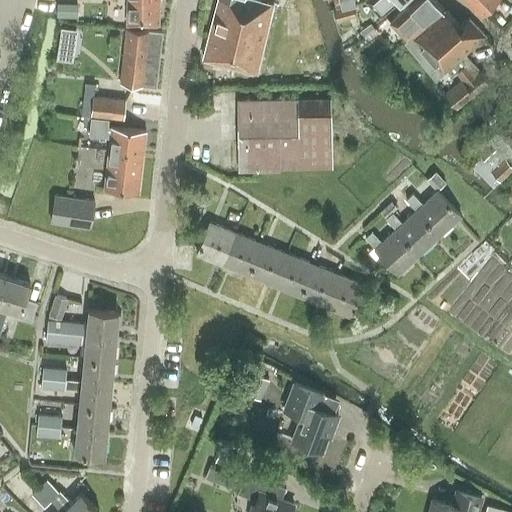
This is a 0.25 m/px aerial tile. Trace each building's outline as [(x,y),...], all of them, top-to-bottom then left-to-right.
[(159,0),(127,0),(127,24),(159,25),(159,0)] [(218,0),(203,58),(257,73),(273,6),(253,0),(218,0)] [(365,0),(381,17),(398,1),(402,5),(407,0),(365,0)] [(406,41),(445,9),(436,0),(413,0),(390,22),(406,41)] [(468,0),(481,13),(485,9),(494,0),(468,0)] [(74,8),(57,4),(54,16),(71,20),(74,8)] [(338,20),(358,16),(355,4),(336,8),(338,20)] [(404,42),(420,61),(436,79),(447,69),(452,75),(456,72),(462,79),(444,94),(456,108),(488,82),(479,71),(473,63),(465,53),(486,35),(469,18),(460,26),(445,9),(406,41),(404,42)] [(372,23),(361,31),(365,36),(366,35),(375,28),(372,23)] [(62,27),(60,38),(76,40),(77,29),(62,27)] [(156,86),(162,31),(126,27),(120,82),(156,86)] [(123,118),(126,100),(94,96),(93,105),(92,115),(123,118)] [(332,168),(330,98),(238,100),(240,170),(332,168)] [(83,104),(81,116),(91,117),(92,115),(93,105),(83,104)] [(109,149),(143,153),(146,130),(108,126),(109,119),(91,117),(89,135),(111,137),(109,149)] [(511,118),(511,117),(488,138),(497,148),(484,160),(482,158),(473,166),(493,186),(511,168),(511,118)] [(141,177),(143,153),(109,149),(107,172),(111,173),(109,189),(131,191),(133,176),(141,177)] [(446,181),(436,170),(427,179),(437,190),(446,181)] [(416,210),(440,235),(461,215),(438,190),(423,204),(413,193),(407,199),(416,210)] [(55,195),(51,221),(91,227),(95,201),(55,195)] [(397,207),(391,200),(380,210),(386,217),(397,207)] [(396,229),(420,254),(440,235),(416,210),(402,223),(393,212),(386,218),(396,229)] [(197,253),(223,264),(236,232),(210,222),(197,253)] [(398,273),(420,254),(396,229),(382,242),(372,231),(366,237),(375,248),(398,273)] [(223,264),(249,274),(262,243),(236,232),(223,264)] [(249,274),(275,285),(287,253),(262,243),(249,274)] [(275,285),(300,295),(313,263),(287,253),(275,285)] [(300,295),(326,305),(339,274),(313,263),(300,295)] [(339,274),(326,305),(352,316),(365,284),(339,274)] [(0,332),(8,307),(21,312),(19,317),(32,321),(38,302),(26,299),(31,283),(7,276),(0,298),(0,332)] [(61,318),(68,299),(56,295),(49,314),(61,318)] [(47,329),(116,336),(119,312),(89,309),(88,323),(48,319),(47,329)] [(86,343),(84,357),(114,360),(116,336),(47,329),(46,339),(86,343)] [(84,357),(82,380),(82,381),(112,384),(114,360),(84,357)] [(42,365),(42,375),(66,377),(67,368),(42,365)] [(269,379),(255,372),(246,392),(260,398),(269,379)] [(66,377),(42,375),(41,385),(65,387),(81,389),(80,404),(109,407),(112,384),(82,381),(82,380),(66,378),(66,377)] [(325,394),(296,383),(285,409),(302,415),(293,440),(322,451),(331,427),(334,428),(338,415),(319,408),(324,395),(325,396),(325,394)] [(80,404),(77,428),(107,431),(109,407),(80,404)] [(39,412),(38,423),(62,426),(63,415),(39,412)] [(62,426),(38,423),(37,434),(61,436),(62,426)] [(107,431),(77,428),(75,452),(105,455),(107,431)] [(240,454),(223,448),(218,461),(235,468),(240,454)] [(286,488),(268,481),(246,472),(238,493),(257,500),(252,511),(290,511),(294,504),(281,499),(286,488)] [(59,492),(47,480),(41,486),(53,498),(59,492)] [(41,486),(34,494),(45,505),(53,498),(41,486)] [(64,510),(63,511),(64,511),(97,511),(99,510),(81,492),(72,502),(60,490),(59,492),(53,498),(64,510)] [(477,511),(481,496),(457,490),(453,504),(433,499),(429,511),(477,511)] [(45,505),(43,507),(47,511),(64,511),(63,511),(64,510),(53,498),(45,505)]
